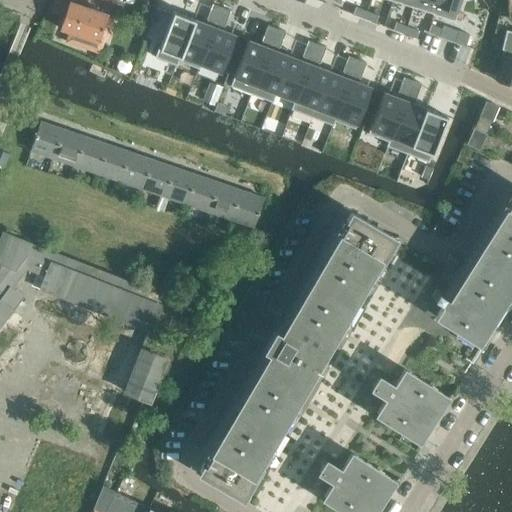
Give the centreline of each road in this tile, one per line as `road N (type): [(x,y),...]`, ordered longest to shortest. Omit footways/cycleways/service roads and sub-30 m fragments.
road 1 (residential): [(245,511),(190,479),(185,463),(342,202),(356,198),(451,253),(502,167),(511,172)]
road 2 (residential): [(511,97),(271,0)]
road 3 (tertiary): [(407,511),(511,343)]
